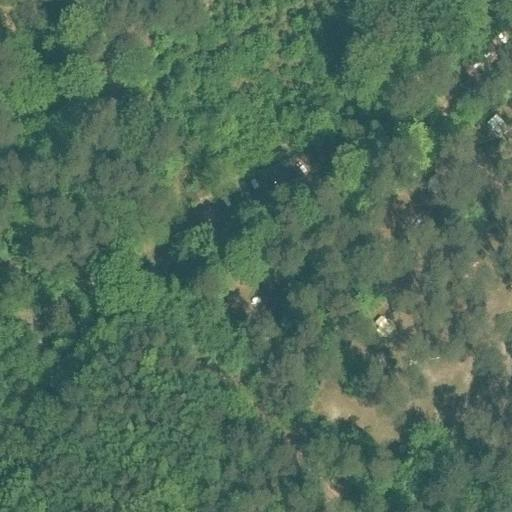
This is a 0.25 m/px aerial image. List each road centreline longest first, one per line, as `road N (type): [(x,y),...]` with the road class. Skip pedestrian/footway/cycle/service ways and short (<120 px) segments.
road 1 (track): [(154,260),(347,171),(418,131),(511,59)]
road 2 (track): [(335,511),(154,299),(154,260)]
road 3 (track): [(0,481),(109,314),(154,299)]
road 4 (track): [(0,330),(154,260)]
